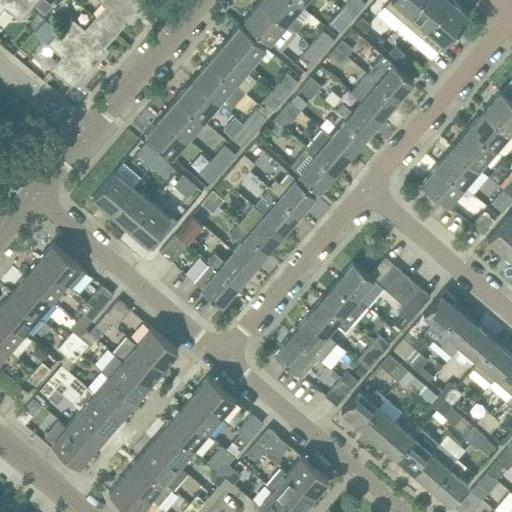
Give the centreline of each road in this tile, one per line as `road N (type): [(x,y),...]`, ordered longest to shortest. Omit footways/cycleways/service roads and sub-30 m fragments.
road 1 (residential): [(221,356),(34,200)]
road 2 (residential): [(401,511),(221,356)]
road 3 (residential): [(364,189),(511,17)]
road 4 (residential): [(221,356),(364,189)]
road 5 (residential): [(511,315),(364,189)]
road 6 (residential): [(83,142),(203,0)]
